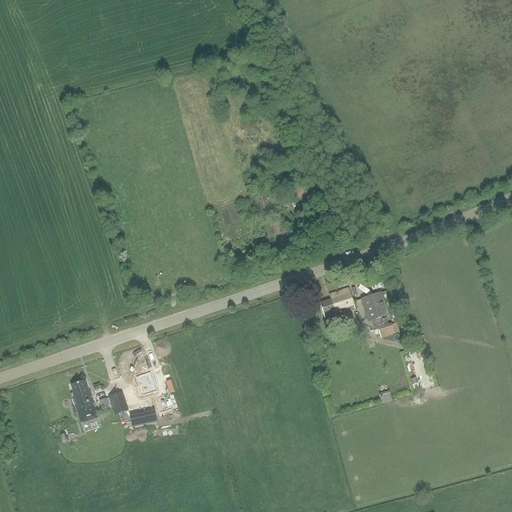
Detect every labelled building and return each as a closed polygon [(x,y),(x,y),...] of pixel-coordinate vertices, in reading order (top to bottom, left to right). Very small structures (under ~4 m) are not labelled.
[(261,214),(269,212),(267,205),(279,201),(276,191),(256,197),(261,214)] [(335,315),(355,308),(348,289),(329,296),(330,301),(319,304),(324,319),(333,315),(333,314),(335,313),(335,315)] [(382,292),(361,299),(368,322),(389,315),(382,292)] [(399,324),(382,330),(385,338),(402,332),(399,324)] [(143,405),(158,400),(152,381),(137,386),(143,405)] [(70,386),(73,393),(70,394),(76,412),(94,407),(90,393),(88,394),(84,382),(70,386)] [(122,392),(108,397),(114,415),(129,410),(128,409),(132,408),(127,394),(124,396),(122,392)] [(107,399),(99,401),(102,408),(109,406),(107,399)] [(158,419),(156,409),(155,409),(129,414),(132,426),(158,421),(158,419)]
